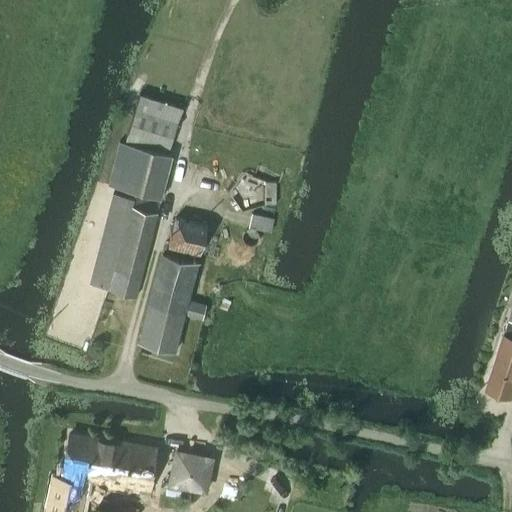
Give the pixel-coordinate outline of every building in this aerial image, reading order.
[(166,153),(176,122),(181,107),(138,94),(134,109),(124,142),(118,141),(108,185),(160,198),(170,154),(166,153)] [(274,184),(265,184),(265,204),(274,204),(274,184)] [(135,296),(157,212),(132,206),(134,199),(112,193),(88,283),(135,296)] [(251,213),(247,227),(269,232),(272,218),(251,213)] [(198,254),(205,224),(173,217),(166,247),(198,254)] [(202,318),(205,305),(187,300),(196,263),(161,254),(139,342),(174,351),(184,313),(202,318)] [(511,303),(485,388),(509,396),(511,385),(511,303)] [(145,490),(153,452),(116,445),(117,441),(69,433),(62,473),(66,474),(65,479),(54,477),(47,511),(78,511),(84,483),(73,481),(74,475),(85,477),(85,475),(110,479),(109,484),(145,490)]
